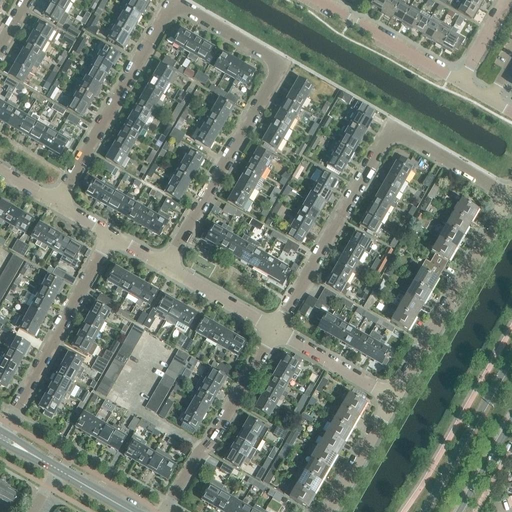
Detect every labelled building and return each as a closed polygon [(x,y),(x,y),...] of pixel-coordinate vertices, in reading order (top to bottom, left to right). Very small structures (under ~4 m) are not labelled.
[(70,3),(65,0),(51,0),(49,5),(64,13),(70,3)] [(101,0),(99,6),(104,9),(108,0),(101,0)] [(140,16),(146,6),(136,0),(130,0),(126,8),(140,16)] [(373,0),(370,5),(381,11),(387,0),(373,0)] [(387,0),(381,11),(385,14),(384,16),(390,19),(399,4),(398,4),(394,1),(394,0),(387,0)] [(391,17),(401,23),(409,10),(404,7),(406,3),(400,0),(398,4),(399,4),(390,19),(391,17)] [(479,10),(464,1),(461,0),(455,10),(458,12),(473,21),(479,10)] [(461,0),(464,1),(479,10),(484,0),(461,0)] [(94,10),(97,4),(92,2),(89,8),(94,10)] [(49,5),(43,15),(57,24),(60,19),(65,22),(69,16),(64,13),(49,5)] [(99,6),(93,16),(99,20),(98,19),(101,14),(104,9),(99,6)] [(126,8),(120,18),(134,26),(140,16),(126,8)] [(418,15),(409,10),(401,23),(411,29),(419,16),(418,15)] [(452,19),(455,14),(449,11),(446,15),(452,19)] [(85,25),(91,15),(86,12),(80,23),(85,25)] [(411,29),(421,35),(431,18),(421,12),(418,15),(419,16),(411,29)] [(85,30),(95,36),(99,29),(95,27),(99,20),(93,16),(85,30)] [(432,17),(431,18),(421,35),(426,37),(425,39),(430,42),(431,42),(432,41),(442,23),(432,17)] [(460,17),(455,25),(461,28),(465,20),(460,17)] [(120,18),(114,28),(129,37),(134,26),(120,18)] [(34,30),(32,34),(47,42),(51,45),(58,33),(54,30),(53,31),(44,26),(45,24),(38,20),(32,29),(34,30)] [(442,23),(432,41),(431,42),(432,41),(436,43),(435,45),(441,48),(442,47),(452,29),(442,23)] [(66,32),(77,38),(80,33),(69,27),(66,32)] [(122,47),(129,37),(114,28),(108,39),(122,47)] [(183,50),(191,36),(181,30),(180,30),(177,28),(173,36),(167,40),(168,42),(178,48),(177,52),(180,53),(182,50),(183,50)] [(452,29),(442,47),(441,48),(451,54),(454,49),(458,51),(464,40),(460,37),(459,39),(454,36),(457,31),(452,28),(452,29)] [(47,42),(32,34),(26,44),(41,53),(47,42)] [(65,35),(62,40),(73,46),(76,41),(65,35)] [(191,36),(183,50),(189,54),(187,58),(191,61),(202,42),(191,36)] [(80,39),(76,45),(81,48),(84,42),(80,39)] [(213,48),(205,44),(202,42),(191,61),(195,63),(198,59),(209,65),(215,55),(210,52),(213,48)] [(41,53),(26,44),(20,54),(35,63),(41,53)] [(97,57),(112,66),(114,62),(116,63),(121,54),(114,50),(113,52),(104,46),(100,53),(95,50),(93,54),(97,57)] [(64,51),(60,57),(57,62),(62,65),(69,54),(64,51)] [(35,63),(20,54),(14,65),(29,73),(32,68),(37,71),(40,66),(35,63)] [(215,55),(209,65),(214,68),(225,74),(233,60),(222,54),(220,58),(215,55)] [(97,57),(91,67),(106,76),(112,66),(97,57)] [(166,57),(162,63),(172,69),(176,63),(166,57)] [(68,60),(64,66),(69,68),(72,63),(68,60)] [(225,74),(235,80),(243,66),(233,60),(225,74)] [(29,73),(14,65),(8,76),(23,84),(29,73)] [(177,75),(160,65),(154,76),(168,84),(171,86),(177,75)] [(56,75),(60,69),(55,66),(51,72),(56,75)] [(235,80),(233,85),(237,87),(239,83),(246,87),(254,72),(243,66),(235,80)] [(106,76),(91,67),(88,74),(83,71),(81,75),(85,78),(100,86),(106,76)] [(185,70),(180,67),(177,72),(183,75),(185,70)] [(196,76),(185,70),(183,75),(193,81),(194,81),(194,80),(196,76)] [(51,72),(45,83),(50,86),(56,75),(51,72)] [(198,74),(196,76),(194,80),(205,86),(208,80),(198,74)] [(168,84),(154,76),(148,86),(162,95),(168,84)] [(11,96),(15,89),(18,84),(7,78),(4,84),(9,87),(5,92),(7,93),(4,99),(0,96),(0,114),(5,105),(8,101),(11,95),(11,96)] [(85,78),(80,88),(94,97),(100,86),(85,78)] [(298,79),(292,90),(307,99),(313,88),(298,79)] [(56,81),(52,87),(57,89),(60,83),(56,81)] [(50,86),(45,83),(42,88),(43,88),(40,93),(44,95),(47,90),(47,91),(50,86)] [(188,88),(185,94),(190,96),(193,91),(196,86),(191,83),(188,88)] [(162,103),(159,101),(162,95),(148,86),(146,85),(142,92),(140,96),(142,96),(156,105),(160,107),(162,103)] [(211,85),(208,90),(214,93),(217,88),(211,85)] [(52,87),(46,97),(52,101),(58,90),(57,89),(52,87)] [(80,88),(74,99),(88,107),(94,97),(80,88)] [(301,109),(307,99),(292,90),(286,101),(301,109)] [(195,92),(191,97),(196,100),(200,94),(195,92)] [(348,104),(352,97),(341,92),(337,99),(348,104)] [(228,93),(227,94),(225,99),(235,105),(238,99),(228,93)] [(185,94),(179,104),(184,107),(190,96),(185,94)] [(38,96),(36,100),(42,104),(44,99),(38,96)] [(142,96),(136,107),(150,115),(156,105),(142,96)] [(196,100),(191,97),(188,103),(193,106),(196,100)] [(74,99),(67,109),(82,118),(88,107),(74,99)] [(219,99),(213,110),(227,118),(234,108),(219,99)] [(8,101),(5,105),(0,114),(0,122),(7,126),(16,111),(18,107),(8,101)] [(286,101),(280,111),(295,120),(301,109),(286,101)] [(51,109),(56,112),(59,108),(49,102),(46,106),(51,109)] [(179,104),(173,114),(178,117),(184,107),(179,104)] [(357,113),(351,124),(365,132),(372,122),(365,118),(368,112),(355,105),(352,111),(357,113)] [(136,107),(130,117),(144,126),(150,115),(136,107)] [(65,111),(59,108),(56,112),(62,116),(65,111)] [(320,121),(326,110),(322,108),(317,118),(314,117),(320,121)] [(221,129),(227,118),(213,110),(207,120),(221,129)] [(26,117),(16,111),(7,126),(17,132),(26,117)] [(289,130),(295,120),(280,111),(274,121),(289,130)] [(28,138),(36,123),(39,119),(29,113),(26,117),(17,132),(28,138)] [(77,127),(80,121),(70,114),(66,120),(77,127)] [(178,117),(173,114),(170,120),(174,123),(178,117)] [(149,128),(144,126),(130,117),(124,128),(138,136),(142,130),(146,133),(149,128)] [(314,123),(310,129),(314,131),(320,121),(314,117),(311,122),(314,123)] [(181,127),(184,121),(180,118),(176,124),(181,127)] [(39,119),(36,123),(28,138),(38,144),(49,125),(45,122),(43,123),(38,120),(39,119)] [(207,120),(201,130),(215,139),(221,129),(207,120)] [(274,121),(268,132),(283,140),(289,130),(274,121)] [(340,132),(345,134),(359,143),(365,132),(351,124),(347,122),(345,126),(342,128),(340,132)] [(49,125),(38,144),(49,150),(57,135),(51,132),(54,127),(50,125),(49,125)] [(164,129),(161,135),(166,138),(169,132),(171,127),(167,125),(165,130),(164,129)] [(132,147),(138,136),(124,128),(118,138),(132,147)] [(174,128),(170,134),(181,141),(185,135),(174,128)] [(215,139),(201,130),(194,141),(209,150),(215,139)] [(57,135),(49,150),(59,156),(69,140),(63,136),(64,133),(60,131),(57,135)] [(283,140),(268,132),(261,142),(276,151),(283,140)] [(342,138),(339,145),(353,153),(359,143),(345,134),(340,132),(338,136),(342,138)] [(179,145),(181,141),(170,134),(162,150),(161,150),(166,153),(166,152),(165,152),(171,141),(179,145)] [(157,141),(162,144),(166,138),(161,135),(157,141)] [(118,138),(112,148),(127,157),(132,147),(118,138)] [(353,153),(339,145),(334,142),(328,152),(347,164),(353,153)] [(127,157),(112,148),(106,159),(120,168),(127,157)] [(257,150),(253,157),(251,160),(266,169),(267,168),(270,171),(272,167),(269,165),(271,161),(277,161),(279,158),(274,155),(272,159),(257,150)] [(182,162),(197,171),(203,160),(188,152),(182,162)] [(341,175),(347,164),(328,152),(325,156),(330,159),(326,166),(341,175)] [(397,164),(396,163),(390,173),(405,182),(411,171),(412,172),(415,167),(401,158),(397,164)] [(266,169),(251,160),(245,171),(260,179),(266,169)] [(101,168),(111,174),(115,168),(104,162),(101,168)] [(176,172),(191,181),(197,171),(182,162),(176,172)] [(144,175),(148,169),(143,166),(139,172),(144,175)] [(298,166),(295,172),(300,174),(303,168),(298,166)] [(260,179),(245,171),(239,181),(254,190),(257,191),(263,181),(260,179)] [(191,181),(176,172),(170,183),(185,191),(191,181)] [(331,192),(337,182),(322,173),(316,184),(331,192)] [(405,182),(390,173),(384,184),(399,192),(405,182)] [(428,188),(435,177),(429,174),(423,185),(428,188)] [(94,180),(85,195),(96,201),(105,186),(94,180)] [(239,181),(233,191),(248,200),(254,190),(239,181)] [(106,183),(105,186),(96,201),(106,207),(115,192),(116,189),(106,183)] [(170,183),(164,193),(179,202),(185,191),(170,183)] [(379,191),(377,194),(395,204),(397,200),(395,198),(399,192),(384,184),(382,183),(378,190),(379,191)] [(434,183),(427,197),(433,200),(440,187),(434,183)] [(316,184),(310,194),(325,203),(331,192),(316,184)] [(286,186),(283,192),(288,195),(291,189),(286,186)] [(233,191),(227,202),(242,211),(248,200),(233,191)] [(115,192),(106,207),(117,213),(125,198),(115,192)] [(162,195),(156,192),(154,196),(160,200),(162,195)] [(274,193),(270,199),(275,202),(278,196),(274,193)] [(128,194),(125,198),(117,213),(127,219),(135,204),(131,202),(134,197),(128,194)] [(310,194),(304,205),(319,213),(325,203),(310,194)] [(377,194),(371,204),(387,213),(390,206),(394,209),(397,205),(395,204),(377,194)] [(177,204),(167,198),(160,209),(166,213),(169,207),(174,210),(177,204)] [(2,199),(0,203),(0,225),(1,226),(3,222),(12,207),(13,206),(2,199)] [(478,210),(461,200),(453,213),(470,223),(478,210)] [(146,210),(135,204),(127,219),(137,225),(146,210)] [(371,204),(365,215),(380,224),(387,213),(371,204)] [(233,217),(234,215),(236,211),(226,205),(223,211),(233,217)] [(313,224),(319,213),(304,205),(298,215),(313,224)] [(413,215),(417,209),(412,206),(409,212),(413,215)] [(12,207),(3,222),(9,226),(7,230),(11,232),(14,228),(22,213),(12,207)] [(274,207),(271,213),(276,216),(279,210),(274,207)] [(266,218),(269,212),(264,209),(261,215),(266,218)] [(156,216),(146,210),(137,225),(147,231),(156,216)] [(22,213),(14,228),(11,232),(15,234),(17,231),(24,234),(34,218),(23,211),(22,213)] [(159,211),(156,216),(147,231),(158,237),(170,218),(159,211)] [(270,227),(276,216),(271,213),(265,224),(270,227)] [(412,222),(418,225),(421,219),(423,216),(417,213),(412,222)] [(453,213),(446,226),(463,236),(470,223),(453,213)] [(290,219),(288,223),(292,225),(307,234),(308,235),(314,225),(313,224),(298,215),(294,221),(290,219)] [(358,225),(359,226),(374,234),(380,224),(365,215),(364,218),(362,217),(358,225)] [(39,223),(31,238),(37,242),(35,246),(40,248),(50,230),(39,223)] [(307,234),(292,225),(288,223),(285,227),(290,229),(286,236),(301,245),(307,234)] [(212,244),(215,247),(224,232),(227,227),(223,224),(220,229),(213,226),(208,234),(204,232),(200,240),(211,246),(212,244)] [(446,226),(443,230),(438,239),(456,249),(463,236),(446,226)] [(224,232),(215,247),(226,253),(234,238),(228,234),(231,229),(227,227),(224,232)] [(397,233),(401,236),(405,230),(400,227),(397,233)] [(50,230),(40,248),(45,251),(47,247),(52,250),(61,236),(50,230)] [(372,242),(355,232),(349,243),(364,252),(368,254),(371,249),(369,248),(372,242)] [(52,250),(62,256),(63,256),(73,239),(68,236),(66,239),(61,236),(52,250)] [(244,236),(240,241),(234,238),(226,253),(236,259),(248,238),(244,236)] [(255,250),(259,244),(248,238),(236,259),(247,265),(255,250)] [(62,256),(60,260),(64,262),(66,259),(73,263),(79,252),(83,254),(87,247),(73,239),(63,256),(62,256)] [(434,255),(430,263),(443,270),(447,262),(448,262),(456,249),(438,239),(431,252),(434,255)] [(17,240),(11,250),(17,254),(23,243),(17,240)] [(288,241),(285,247),(281,253),(287,256),(289,252),(294,254),(299,247),(288,241)] [(29,247),(23,243),(17,254),(23,257),(29,247)] [(364,252),(349,243),(343,254),(358,263),(364,252)] [(388,248),(384,256),(388,258),(393,251),(388,248)] [(255,250),(247,265),(257,271),(266,256),(255,250)] [(337,264),(352,273),(358,263),(343,254),(337,264)] [(10,260),(21,266),(23,261),(13,255),(10,260)] [(266,256),(257,271),(268,277),(276,262),(266,256)] [(21,266),(10,260),(7,264),(18,271),(21,266)] [(379,274),(385,264),(381,261),(374,272),(379,274)] [(25,278),(29,272),(26,270),(30,265),(26,262),(19,274),(25,278)] [(276,262),(268,277),(278,283),(287,268),(276,262)] [(438,278),(443,270),(430,263),(425,271),(421,269),(413,282),(431,292),(439,279),(438,278)] [(18,271),(7,264),(4,269),(15,276),(18,271)] [(352,273),(337,264),(331,275),(346,283),(352,273)] [(54,270),(49,266),(46,271),(52,274),(56,268),(55,268),(54,270)] [(118,289),(126,274),(116,267),(115,269),(111,267),(105,277),(109,280),(107,282),(117,288),(118,289)] [(63,273),(56,268),(52,274),(60,279),(63,273)] [(390,277),(393,272),(388,268),(384,274),(390,277)] [(15,276),(4,269),(2,274),(12,280),(15,276)] [(12,280),(2,274),(0,276),(0,279),(10,285),(12,280)] [(117,288),(115,292),(119,295),(122,291),(128,295),(137,280),(126,274),(118,289),(117,288)] [(323,285),(325,285),(344,297),(347,291),(345,289),(348,284),(346,283),(331,275),(329,274),(323,285)] [(37,284),(42,287),(56,295),(58,296),(64,285),(48,276),(44,282),(39,280),(37,284)] [(0,286),(7,290),(10,285),(0,279),(0,286)] [(137,280),(128,295),(138,300),(139,301),(147,286),(137,280)] [(385,283),(379,280),(372,292),(377,295),(378,296),(385,283)] [(413,282),(406,295),(423,305),(431,292),(413,282)] [(142,303),(150,307),(158,292),(147,286),(139,301),(138,300),(136,305),(140,307),(142,304),(142,303)] [(36,297),(51,305),(56,295),(42,287),(36,297)] [(362,293),(367,295),(370,290),(366,287),(362,293)] [(325,289),(321,296),(333,302),(336,296),(325,289)] [(372,292),(363,307),(369,311),(378,296),(377,295),(372,292)] [(364,301),(367,295),(362,293),(361,295),(360,294),(358,297),(359,298),(364,301)] [(111,300),(100,294),(96,300),(107,306),(110,301),(111,300)] [(10,303),(13,298),(7,295),(5,300),(10,303)] [(30,308),(45,316),(51,305),(36,297),(32,295),(26,306),(30,308)] [(406,295),(399,308),(416,318),(423,305),(406,295)] [(157,311),(154,315),(164,321),(167,317),(175,302),(165,296),(156,310),(157,311)] [(333,302),(321,296),(318,301),(329,308),(333,302)] [(339,303),(345,306),(347,301),(341,298),(339,303)] [(110,301),(107,306),(113,309),(116,305),(110,301)] [(314,307),(326,314),(329,308),(318,301),(314,307)] [(167,317),(164,321),(175,327),(177,323),(186,308),(175,302),(167,317)] [(89,314),(104,322),(110,312),(94,303),(89,314)] [(185,333),(188,329),(198,313),(187,307),(186,308),(177,323),(175,327),(185,333)] [(25,319),(39,326),(45,316),(30,308),(25,318),(25,319)] [(391,321),(408,331),(416,318),(399,308),(391,321)] [(117,312),(128,318),(131,314),(125,310),(124,311),(120,309),(117,312)] [(136,323),(142,326),(148,316),(142,312),(136,323)] [(318,329),(328,335),(339,316),(334,313),(332,317),(326,314),(318,329)] [(83,325),(98,333),(104,322),(89,314),(83,325)] [(366,318),(376,324),(378,320),(368,314),(366,318)] [(20,316),(15,327),(19,329),(33,337),(39,326),(25,319),(25,318),(20,316)] [(155,319),(148,316),(142,326),(148,330),(155,319)] [(339,316),(328,335),(339,341),(347,326),(343,323),(345,319),(339,316)] [(195,333),(206,339),(215,325),(204,319),(195,333)] [(389,326),(378,320),(376,324),(386,330),(389,326)] [(98,333),(83,325),(77,335),(92,343),(98,333)] [(124,325),(120,331),(125,334),(129,328),(124,325)] [(133,325),(131,330),(141,336),(144,331),(133,325)] [(225,331),(215,325),(206,339),(216,345),(225,331)] [(339,341),(349,347),(357,332),(347,326),(339,341)] [(138,340),(141,336),(131,330),(128,335),(138,340)] [(225,331),(216,345),(227,351),(235,337),(225,331)] [(349,347),(359,353),(368,338),(357,332),(349,347)] [(181,334),(175,345),(181,349),(187,338),(181,334)] [(8,349),(9,348),(24,356),(26,352),(27,353),(31,346),(10,335),(4,346),(8,349)] [(92,343),(77,335),(71,346),(86,354),(90,348),(95,351),(97,346),(92,343)] [(135,345),(138,340),(128,335),(125,339),(135,345)] [(248,344),(235,337),(227,351),(237,358),(243,348),(245,349),(248,344)] [(193,342),(187,338),(181,349),(187,352),(193,342)] [(378,344),(368,338),(359,353),(370,359),(378,344)] [(133,350),(135,345),(125,339),(122,344),(133,350)] [(380,340),(378,344),(370,359),(385,367),(389,361),(384,358),(387,353),(389,350),(383,346),(385,343),(380,340)] [(114,342),(108,352),(113,355),(119,344),(114,342)] [(130,355),(133,350),(122,344),(120,349),(130,355)] [(9,348),(8,349),(3,359),(18,366),(24,356),(9,348)] [(127,360),(130,355),(120,349),(117,354),(127,360)] [(106,351),(101,359),(109,363),(113,355),(108,352),(106,351)] [(178,351),(175,356),(185,362),(188,357),(178,351)] [(67,353),(61,364),(76,372),(81,375),(84,369),(79,367),(82,362),(67,353)] [(195,357),(201,361),(204,356),(198,353),(195,357)] [(278,366),(293,375),(297,377),(301,372),(296,369),(299,364),(291,360),(292,357),(286,353),(278,366)] [(117,354),(114,359),(124,365),(127,360),(117,354)] [(183,367),(185,362),(175,356),(172,361),(183,367)] [(3,359),(0,357),(0,370),(12,377),(18,366),(3,359)] [(98,357),(94,363),(105,369),(109,363),(101,359),(98,357)] [(111,364),(121,370),(124,365),(114,359),(111,364)] [(182,368),(183,367),(172,361),(170,366),(180,371),(182,368)] [(216,369),(216,370),(220,363),(219,365),(213,361),(210,366),(216,369)] [(105,369),(94,363),(91,369),(102,375),(105,369)] [(185,369),(189,372),(193,366),(188,363),(185,369)] [(230,369),(220,363),(216,370),(227,376),(230,369)] [(61,364),(56,375),(71,383),(74,377),(79,379),(81,375),(76,372),(61,364)] [(111,364),(108,369),(119,374),(121,370),(111,364)] [(167,370),(177,376),(180,371),(170,366),(167,370)] [(278,366),(272,377),(287,385),(290,379),(295,382),(297,377),(293,375),(278,366)] [(220,389),(226,378),(206,367),(200,378),(205,380),(220,389)] [(177,376),(176,377),(180,379),(182,374),(185,369),(182,368),(180,371),(177,376)] [(116,379),(119,374),(108,369),(106,373),(116,379)] [(12,377),(0,370),(0,384),(6,388),(12,377)] [(176,377),(177,376),(167,370),(164,375),(174,381),(176,377)] [(106,373),(103,378),(113,384),(116,379),(106,373)] [(186,383),(189,378),(182,374),(180,379),(186,383)] [(56,375),(50,385),(65,393),(70,396),(75,385),(71,383),(56,375)] [(171,386),(174,381),(164,375),(161,380),(171,386)] [(266,387),(281,396),(286,398),(288,394),(283,392),(287,385),(272,377),(266,387)] [(100,383),(110,389),(113,384),(103,378),(100,383)] [(214,399),(220,389),(205,380),(200,378),(194,388),(196,389),(214,399)] [(322,378),(315,391),(317,393),(321,394),(328,381),(322,378)] [(169,391),(171,386),(161,380),(158,385),(169,391)] [(94,389),(97,384),(92,381),(89,387),(94,389)] [(100,383),(97,388),(108,394),(110,389),(100,383)] [(177,392),(181,387),(176,384),(173,390),(177,392)] [(309,384),(303,395),(308,397),(314,387),(309,384)] [(50,385),(44,395),(59,404),(62,398),(63,397),(67,400),(70,396),(65,393),(50,385)] [(169,391),(158,385),(155,390),(166,396),(169,391)] [(266,387),(260,398),(275,406),(281,396),(266,387)] [(108,394),(97,388),(95,392),(105,398),(108,394)] [(208,410),(214,399),(196,389),(193,395),(191,394),(188,398),(193,401),(208,410)] [(163,401),(166,396),(155,390),(153,395),(163,401)] [(314,400),(317,393),(315,391),(311,398),(307,404),(313,408),(317,401),(314,400)] [(349,393),(341,406),(358,416),(366,403),(349,393)] [(44,395),(38,406),(53,415),(57,408),(60,410),(63,406),(59,404),(44,395)] [(160,406),(163,401),(153,395),(150,400),(155,403),(160,406)] [(308,397),(303,395),(297,405),(302,408),(308,397)] [(260,398),(254,408),(269,417),(275,406),(260,398)] [(145,408),(150,411),(155,403),(150,400),(145,408)] [(167,400),(158,416),(164,419),(173,404),(167,400)] [(187,412),(202,420),(208,410),(193,401),(187,411),(187,412)] [(80,402),(74,412),(79,415),(85,405),(80,402)] [(160,406),(155,403),(150,411),(155,414),(160,406)] [(303,410),(310,414),(313,408),(307,404),(303,410)] [(296,418),(302,408),(297,405),(291,415),(296,418)] [(334,419),(351,429),(358,416),(341,406),(334,419)] [(194,434),(196,431),(202,420),(187,412),(187,411),(184,409),(181,414),(184,416),(181,422),(184,424),(182,428),(194,434)] [(72,411),(66,422),(72,426),(79,415),(74,412),(72,411)] [(75,427),(86,434),(94,419),(83,412),(75,427)] [(134,432),(140,421),(133,417),(127,428),(134,432)] [(242,429),(262,440),(268,430),(263,427),(248,418),(242,429)] [(96,440),(105,425),(94,419),(86,434),(96,440)] [(334,419),(326,432),(343,442),(351,429),(334,419)] [(279,422),(276,428),(287,434),(290,428),(279,422)] [(106,447),(107,446),(115,431),(117,427),(113,425),(111,428),(105,425),(96,440),(95,441),(106,447)] [(296,425),(293,430),(298,433),(301,428),(296,425)] [(117,427),(115,431),(107,446),(117,452),(126,437),(119,433),(122,429),(117,427)] [(276,428),(272,434),(283,440),(287,434),(276,428)] [(160,433),(154,429),(151,434),(157,437),(160,433)] [(242,429),(236,439),(256,451),(262,440),(242,429)] [(343,442),(326,432),(319,445),(336,455),(343,442)] [(128,450),(124,456),(135,462),(144,447),(146,444),(132,436),(125,448),(128,450)] [(294,440),(288,437),(285,443),(291,447),(294,440)] [(169,438),(166,443),(172,446),(175,441),(169,438)] [(256,451),(236,439),(230,450),(245,458),(250,461),(256,451)] [(285,444),(281,452),(287,455),(291,448),(285,444)] [(319,445),(311,459),(328,468),(336,455),(319,445)] [(144,447),(135,462),(145,468),(154,453),(144,447)] [(273,447),(270,453),(275,456),(278,450),(273,447)] [(154,453),(145,468),(156,474),(167,455),(156,449),(154,453)] [(250,461),(245,458),(230,450),(228,453),(227,452),(223,460),(239,469),(242,463),(247,466),(250,461)] [(167,455),(156,474),(166,481),(175,465),(169,461),(171,457),(167,455)] [(276,473),(283,459),(277,456),(270,469),(276,473)] [(268,457),(261,468),(266,470),(272,460),(268,457)] [(328,468),(311,459),(304,471),(321,481),(328,468)] [(233,469),(223,463),(219,470),(230,476),(233,469)] [(266,470),(261,468),(258,474),(263,476),(266,470)] [(268,486),(276,473),(270,469),(262,482),(268,486)] [(300,478),(296,485),(314,494),(321,481),(304,471),(300,469),(297,474),(298,477),(300,478)] [(254,481),(252,486),(258,489),(260,484),(254,481)] [(0,499),(1,500),(8,488),(9,486),(2,482),(1,484),(0,483),(0,499)] [(284,495),(289,498),(306,508),(314,494),(296,485),(291,482),(284,495)] [(201,500),(212,506),(222,488),(218,486),(216,489),(210,486),(201,500)] [(0,504),(9,510),(12,506),(19,494),(8,488),(1,500),(0,501),(0,504)] [(222,488),(212,506),(221,511),(222,511),(231,498),(225,494),(227,491),(222,488)] [(273,498),(272,498),(280,503),(283,497),(281,496),(275,493),(273,498)] [(236,511),(241,504),(231,498),(222,511),(236,511)] [(244,499),(241,504),(236,511),(250,511),(252,510),(246,506),(248,502),(244,499)]
